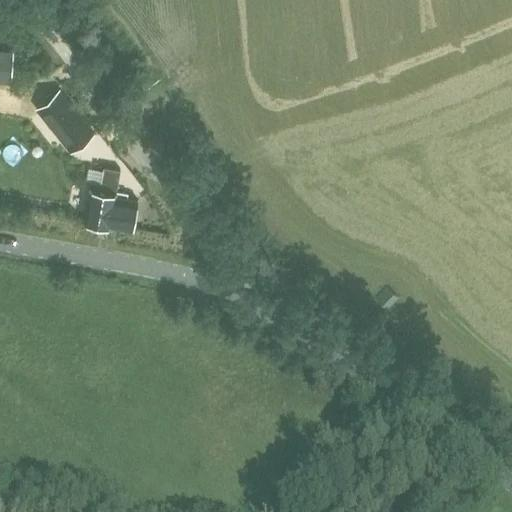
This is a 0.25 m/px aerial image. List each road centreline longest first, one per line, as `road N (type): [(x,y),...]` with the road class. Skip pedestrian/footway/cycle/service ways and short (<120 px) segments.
road 1 (tertiary): [(511,484),(231,290),(0,243)]
road 2 (track): [(231,290),(213,248),(24,0)]
